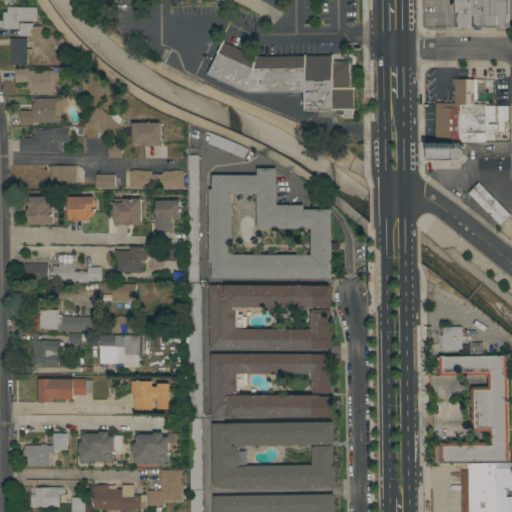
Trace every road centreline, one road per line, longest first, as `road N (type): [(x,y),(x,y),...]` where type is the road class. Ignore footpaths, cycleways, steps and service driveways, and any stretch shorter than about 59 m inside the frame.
road 1 (residential): [(4,511),(0,236)]
road 2 (primary): [(384,239),(387,503)]
road 3 (primary): [(407,511),(403,249)]
road 4 (residential): [(361,511),(351,297)]
road 5 (primary): [(380,0),(383,202)]
road 6 (tertiary): [(383,185),(401,185),(444,207),(511,261)]
road 7 (residential): [(381,49),(511,49)]
